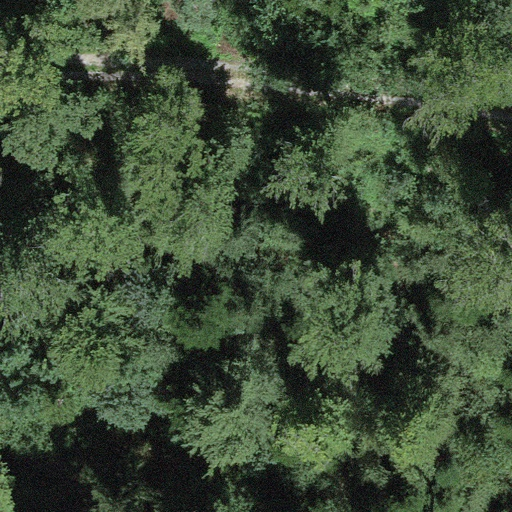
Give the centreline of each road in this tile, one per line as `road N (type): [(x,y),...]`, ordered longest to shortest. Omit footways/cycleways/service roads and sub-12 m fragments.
road 1 (track): [(0,57),(405,86),(511,106)]
road 2 (track): [(0,404),(165,511)]
